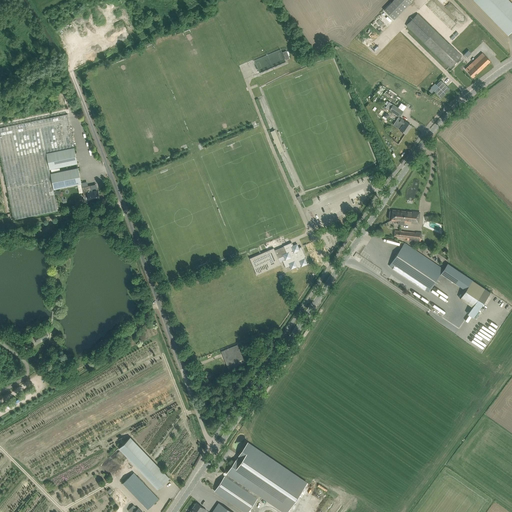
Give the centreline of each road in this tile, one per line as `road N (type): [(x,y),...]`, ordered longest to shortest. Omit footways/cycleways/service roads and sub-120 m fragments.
road 1 (unclassified): [(174,511),(427,136),(511,63)]
road 2 (track): [(216,448),(99,146)]
